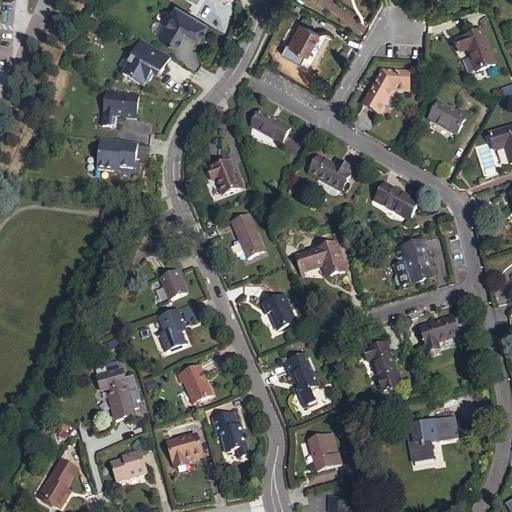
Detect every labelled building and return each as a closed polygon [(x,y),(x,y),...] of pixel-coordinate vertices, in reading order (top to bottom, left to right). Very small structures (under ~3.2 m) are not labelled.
[(205,25),(173,5),(155,35),(171,44),(174,44),(178,37),(177,34),(179,31),(181,32),(195,41),(205,25)] [(315,34),(298,24),(286,46),(303,56),(315,34)] [(482,31),(456,39),(459,51),(466,49),(473,72),(492,66),(482,31)] [(170,58),(141,41),(121,74),(142,87),(144,83),(146,84),(152,75),(152,74),(151,73),(153,70),(157,73),(160,75),(170,58)] [(409,92),(409,72),(381,72),(362,107),(379,116),(392,92),(409,92)] [(136,96),(104,92),(101,113),(118,116),(120,116),(120,117),(133,119),(136,96)] [(456,112),(439,102),(428,119),(456,135),(468,114),(458,108),(456,112)] [(260,112),(251,128),(280,145),(289,129),(260,112)] [(118,116),(101,113),(100,127),(116,129),(118,116)] [(503,148),(509,165),(511,163),(511,126),(488,134),(492,151),(503,148)] [(138,145),(101,139),(97,169),(113,172),(114,167),(120,168),(132,169),(134,160),(136,160),(138,145)] [(218,166),(207,171),(212,183),(215,182),(221,198),(239,190),(233,175),(226,159),(217,163),(218,166)] [(318,159),(311,171),(319,176),(317,179),(341,192),(353,172),(342,166),(341,168),(335,164),(333,167),(324,161),(323,163),(318,159)] [(236,174),(233,175),(239,190),(242,189),(236,174)] [(382,187),(374,200),(382,204),(380,207),(406,222),(417,203),(407,197),(405,200),(401,197),(382,187)] [(249,215),(231,223),(247,260),(265,252),(249,215)] [(451,233),(448,224),(439,226),(441,236),(451,233)] [(420,241),(398,247),(406,274),(401,275),(404,286),(430,279),(420,241)] [(337,246),(298,258),(302,272),(325,265),(329,278),(345,274),(337,246)] [(398,247),(391,249),(395,264),(389,266),(392,276),(390,279),(391,286),(396,288),(404,286),(401,275),(406,274),(398,247)] [(176,272),(158,279),(167,301),(185,294),(176,272)] [(286,295),(263,305),(267,315),(271,313),(278,331),(296,324),(289,306),(290,306),(286,295)] [(176,312),(155,320),(161,336),(156,338),(163,355),(184,347),(179,335),(177,331),(182,328),(176,312)] [(462,316),(453,319),(458,334),(467,332),(462,316)] [(420,328),(426,349),(438,345),(437,341),(458,335),(458,334),(453,319),(453,318),(420,328)] [(386,343),(363,350),(366,361),(372,360),(377,376),(377,378),(395,372),(386,343)] [(306,357),(286,364),(294,385),(297,384),(298,389),(295,397),(302,400),(306,409),(313,406),(318,405),(313,392),(320,389),(315,376),(314,376),(306,357)] [(199,368),(177,377),(181,385),(184,384),(193,406),(212,399),(199,368)] [(112,389),(112,387),(132,381),(131,377),(128,378),(125,370),(103,376),(107,390),(112,389)] [(377,378),(377,376),(376,381),(378,386),(381,389),(381,391),(402,384),(398,372),(395,372),(377,378)] [(132,381),(112,387),(112,389),(121,420),(141,415),(132,381)] [(212,422),(216,437),(220,436),(221,439),(226,455),(236,452),(239,460),(251,457),(244,432),(240,433),(239,427),(235,416),(212,422)] [(415,416),(404,417),(407,435),(409,435),(413,462),(433,459),(430,443),(458,439),(454,417),(447,418),(447,420),(417,424),(415,416)] [(63,432),(57,429),(54,433),(60,437),(63,432)] [(170,443),(176,465),(188,462),(187,459),(190,458),(196,456),(197,459),(207,456),(201,434),(170,443)] [(336,436),(314,441),(316,448),(313,448),(317,464),(342,458),(336,436)] [(116,462),(121,480),(133,476),(134,479),(151,474),(144,451),(130,455),(131,458),(116,462)] [(356,463),(354,453),(348,455),(349,464),(356,463)] [(191,464),(190,458),(187,459),(188,462),(176,465),(177,468),(191,464)] [(344,468),(342,458),(317,464),(319,475),(344,468)] [(77,470),(59,460),(37,497),(59,510),(68,495),(62,492),(63,488),(66,489),(77,470)] [(355,466),(343,469),(346,481),(358,478),(355,466)] [(347,498),(329,498),(329,511),(344,511),(347,511),(347,498)]
